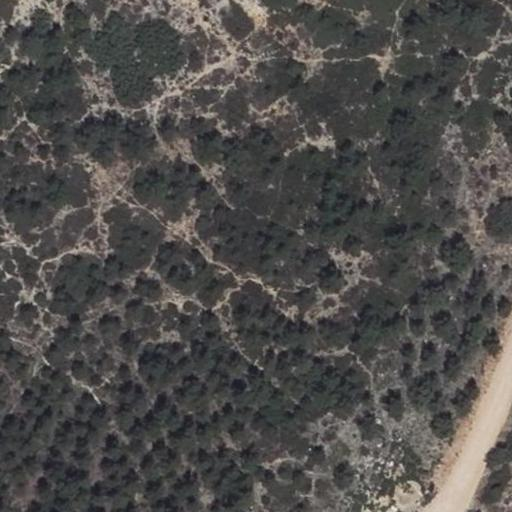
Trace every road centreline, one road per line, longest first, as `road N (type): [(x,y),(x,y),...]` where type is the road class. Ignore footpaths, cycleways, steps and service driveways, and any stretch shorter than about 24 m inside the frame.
road 1 (track): [(150,511),(125,437),(90,392),(25,339),(0,336)]
road 2 (track): [(431,511),(469,460),(511,367)]
